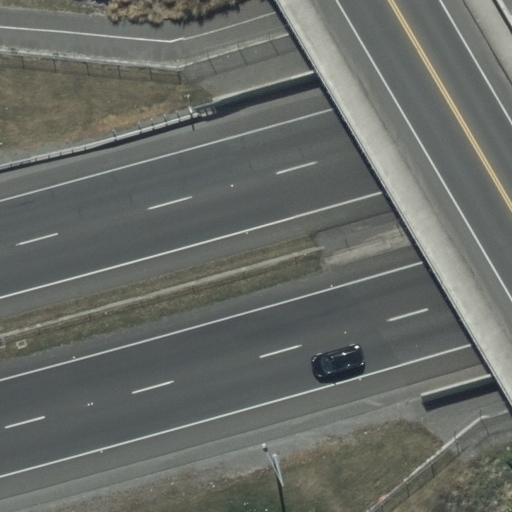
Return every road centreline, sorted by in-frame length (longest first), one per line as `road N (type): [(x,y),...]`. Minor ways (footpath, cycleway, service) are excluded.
road 1 (motorway): [(511,285),(0,428)]
road 2 (motorway): [(0,248),(511,105)]
road 3 (secondary): [(511,209),(390,0)]
